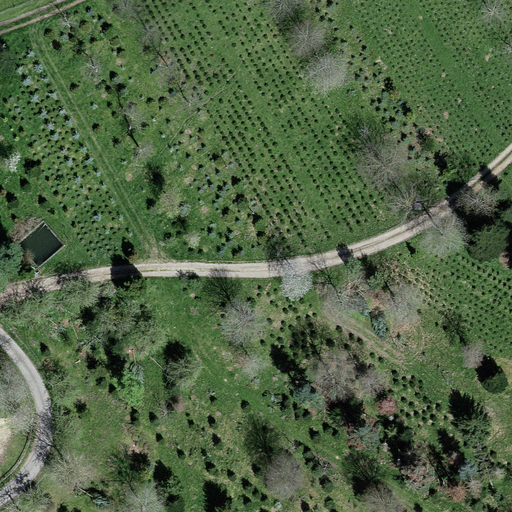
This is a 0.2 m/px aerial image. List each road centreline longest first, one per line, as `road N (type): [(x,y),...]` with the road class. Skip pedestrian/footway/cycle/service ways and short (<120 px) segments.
road 1 (track): [(511,152),(433,214),(359,252),(271,267),(111,271),(0,295)]
road 2 (unclassified): [(0,495),(32,466),(45,433),(35,377),(0,338)]
